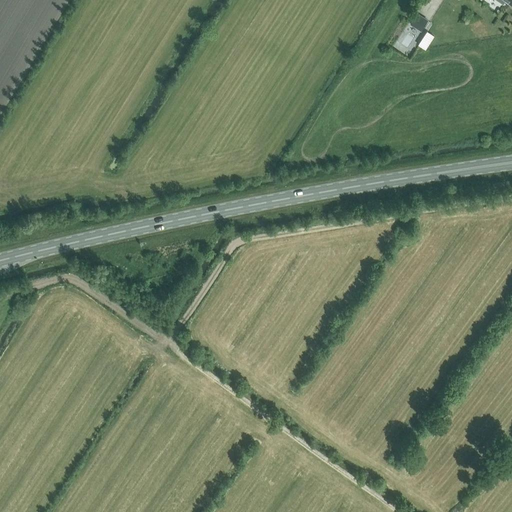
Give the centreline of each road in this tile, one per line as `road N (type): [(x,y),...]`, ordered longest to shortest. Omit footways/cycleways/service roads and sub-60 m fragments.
road 1 (track): [(511,197),(240,241),(174,331),(176,350),(399,511)]
road 2 (primary): [(0,261),(232,208),(511,162)]
